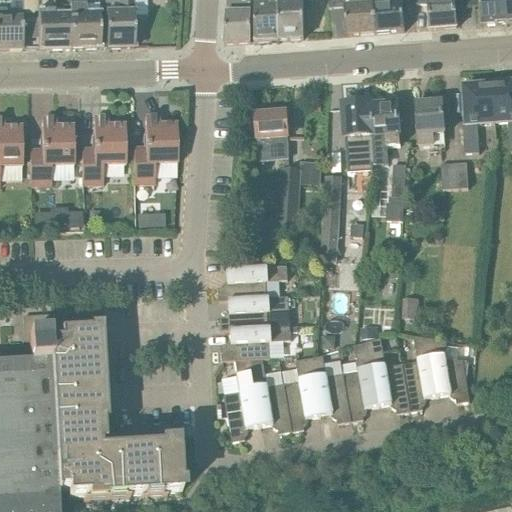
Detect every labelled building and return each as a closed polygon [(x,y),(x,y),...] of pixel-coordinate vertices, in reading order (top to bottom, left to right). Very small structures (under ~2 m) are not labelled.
[(38,16),(37,0),(22,0),(23,16),(38,16)] [(70,51),(69,0),(68,0),(69,7),(53,8),(53,0),(37,0),(38,16),(38,52),(70,51)] [(69,0),(70,51),(100,50),(100,49),(101,17),(101,14),(99,14),(99,5),(85,5),(84,0),(69,0)] [(104,0),(105,4),(106,50),(134,50),(134,48),(134,16),(133,12),(132,0),(104,0)] [(225,0),(222,45),(250,45),(251,0),(225,0)] [(279,1),(278,0),(253,0),(254,44),(279,42),(279,1)] [(278,0),(279,1),(279,42),(304,40),(304,2),(293,2),(292,0),(278,0)] [(375,35),(372,0),(327,0),(328,10),(344,10),(346,37),(375,35)] [(372,0),(375,35),(404,33),(403,3),(402,0),(372,0)] [(457,29),(454,0),(425,0),(426,2),(427,2),(429,30),(429,31),(457,29)] [(459,0),(459,9),(479,8),(481,26),(506,24),(504,0),(459,0)] [(8,15),(5,10),(0,10),(0,51),(22,52),(22,18),(22,15),(8,15)] [(511,86),(493,88),(495,128),(508,127),(510,155),(511,154),(511,86)] [(477,129),(495,128),(493,88),(464,90),(464,96),(456,96),(457,116),(463,116),(465,146),(464,146),(464,158),(479,157),(477,129)] [(375,168),(372,109),(371,104),(356,106),(356,104),(346,104),(346,107),(343,107),(345,142),(346,152),(347,171),(375,168)] [(419,151),(434,150),(434,149),(444,148),(444,138),(442,104),(416,105),(419,151)] [(372,109),(375,168),(389,168),(388,160),(387,149),(399,149),(396,107),(372,109)] [(290,154),(287,116),(256,118),(258,144),(259,156),(290,154)] [(159,127),(159,119),(145,119),(145,153),(134,153),(134,150),(133,150),(134,187),(155,187),(154,167),(177,166),(176,126),(159,127)] [(107,128),(107,120),(93,120),(94,154),(83,154),(83,151),(81,151),(82,188),(103,188),(103,168),(125,167),(124,127),(107,128)] [(4,130),(4,122),(0,121),(0,169),(22,169),(21,129),(4,130)] [(56,129),(56,121),(41,121),(42,155),(31,155),(31,152),(29,152),(30,189),(51,189),(51,169),(73,168),(73,128),(56,129)] [(301,165),(300,174),(299,186),(321,188),(322,166),(301,165)] [(442,192),(468,191),(467,166),(441,167),(442,192)] [(402,224),(404,200),(406,169),(394,169),(391,206),(387,206),(386,224),(402,224)] [(299,186),(300,174),(282,173),(278,233),(296,235),(299,186)] [(337,266),(342,180),(326,179),(320,265),(337,266)] [(67,215),(67,231),(81,231),(81,214),(67,215)] [(33,232),(49,232),(49,215),(32,215),(33,232)] [(267,301),(267,300),(266,285),(288,284),(287,269),(228,272),(228,286),(226,286),(223,289),(223,291),(218,291),(219,304),(229,304),(229,303),(267,301)] [(359,286),(359,272),(344,271),(343,286),(359,286)] [(269,331),(269,330),(268,315),(289,314),(289,299),(267,300),(267,301),(229,303),(229,304),(230,316),(227,316),(224,319),(224,321),(220,321),(220,335),(231,334),(231,333),(269,331)] [(418,321),(418,303),(403,303),(403,321),(418,321)] [(51,363),(57,495),(59,495),(58,493),(68,493),(68,500),(83,500),(83,503),(167,499),(166,495),(181,495),(180,462),(179,439),(177,439),(177,444),(160,445),(161,449),(99,453),(98,448),(104,448),(104,436),(107,436),(101,332),(100,332),(100,334),(59,336),(60,345),(50,345),(50,335),(43,335),(43,320),(25,321),(26,337),(29,337),(31,364),(51,363)] [(231,333),(231,334),(232,346),(229,346),(226,349),(226,351),(221,351),(222,365),(270,362),(269,345),(291,344),(290,329),(269,330),(269,331),(231,333)] [(378,341),(377,329),(361,330),(362,342),(378,341)] [(334,345),(329,339),(323,338),(322,350),(334,351),(334,345)] [(429,342),(438,400),(451,398),(451,400),(455,403),(456,402),(457,407),(470,405),(466,381),(468,364),(446,362),(445,358),(447,344),(414,339),(414,340),(429,342)] [(426,402),(438,400),(429,342),(414,340),(418,365),(402,367),(410,415),(423,413),(422,408),(423,408),(426,404),(426,402)] [(368,345),(381,341),(355,349),(359,375),(343,378),(351,425),(364,423),(363,418),(364,418),(367,414),(366,412),(379,410),(368,345)] [(410,415),(402,367),(386,370),(381,341),(368,345),(379,410),(392,408),(392,410),(396,413),(397,412),(398,417),(410,415)] [(351,425),(343,378),(327,380),(323,359),(310,361),(320,420),(332,418),(333,420),(336,423),(338,422),(339,427),(351,425)] [(307,422),(320,420),(310,361),(296,364),(300,385),(284,388),(292,435),(304,433),(303,428),(305,428),(308,424),(307,422)] [(0,511),(57,511),(57,495),(51,363),(31,364),(0,366),(0,511)] [(292,435),(284,388),(268,390),(264,369),(250,371),(260,430),(273,428),(273,430),(277,433),(278,433),(279,438),(292,435)] [(248,432),(260,430),(250,371),(237,374),(240,395),(224,398),(232,446),(245,443),(244,439),(246,438),(248,434),(248,432)]
